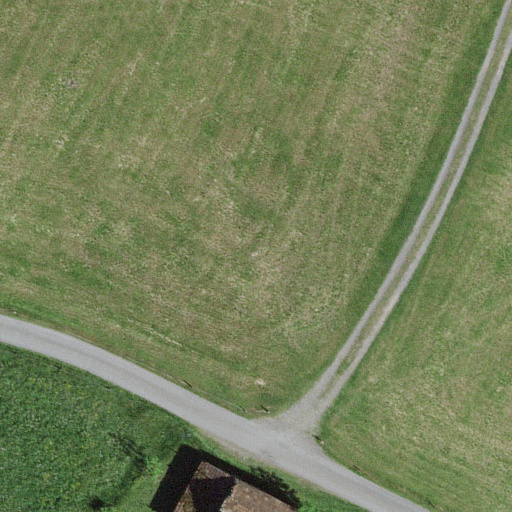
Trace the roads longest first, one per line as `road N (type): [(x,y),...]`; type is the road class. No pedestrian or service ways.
road 1 (track): [(287,456),(441,202),(511,21)]
road 2 (track): [(0,329),(93,361),(405,511)]
